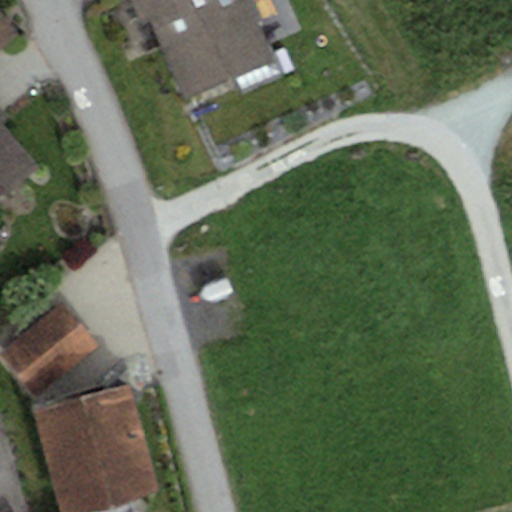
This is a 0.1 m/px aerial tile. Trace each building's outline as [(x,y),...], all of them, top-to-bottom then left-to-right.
[(131,0),(142,25),(150,22),(153,29),(185,101),(279,60),(252,0),(131,0)] [(0,12),(0,54),(20,40),(0,12)] [(0,207),(36,178),(0,133),(0,207)] [(66,306),(0,356),(35,402),(101,352),(66,306)] [(131,389),(32,414),(57,511),(98,511),(158,497),(131,389)]
